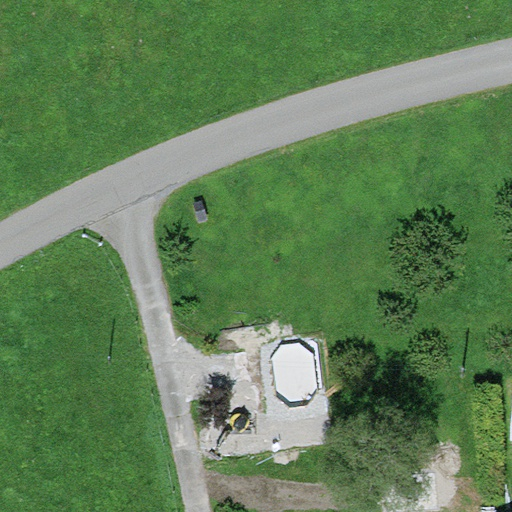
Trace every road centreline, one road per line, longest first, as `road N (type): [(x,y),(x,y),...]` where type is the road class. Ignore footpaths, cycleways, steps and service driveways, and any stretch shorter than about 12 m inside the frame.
road 1 (residential): [(511,60),(210,146),(0,245)]
road 2 (track): [(128,181),(198,511)]
